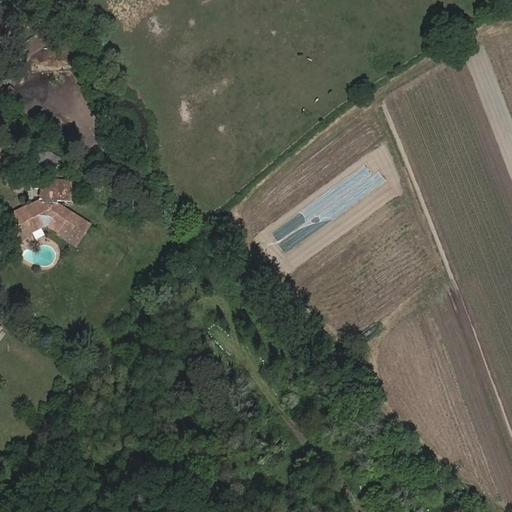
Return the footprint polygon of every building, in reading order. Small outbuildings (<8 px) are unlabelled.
[(490,14),(494,19),(499,15),(495,10),(490,14)] [(44,150),(38,162),(54,169),(60,157),(44,150)] [(24,165),(13,157),(5,167),(16,175),(24,165)] [(27,184),(43,180),(41,175),(26,180),(27,184)] [(50,206),(43,180),(27,184),(32,203),(33,207),(24,212),(22,209),(3,219),(10,231),(5,234),(11,245),(24,238),(22,235),(34,228),(32,218),(47,218),(42,226),(52,232),(51,234),(70,246),(82,226),(50,206)] [(0,220),(0,224),(5,234),(10,231),(3,219),(0,220)] [(345,353),(351,361),(360,355),(355,347),(345,353)]
